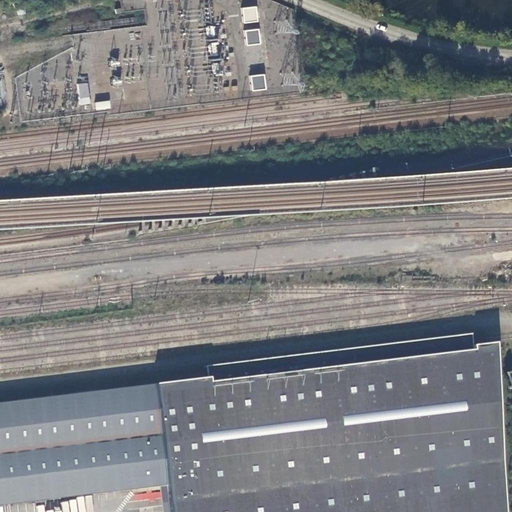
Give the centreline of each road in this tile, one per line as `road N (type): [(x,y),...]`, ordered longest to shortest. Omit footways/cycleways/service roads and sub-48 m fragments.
road 1 (track): [(0,382),(511,322)]
road 2 (unclassified): [(511,55),(464,51),(305,0)]
